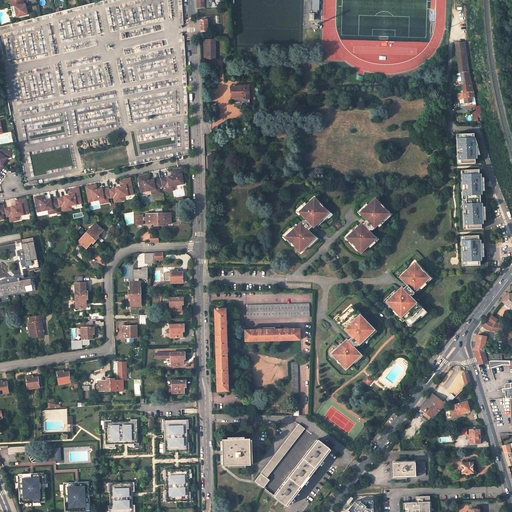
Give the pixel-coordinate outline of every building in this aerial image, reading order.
[(22,0),(10,3),(11,7),(15,7),(16,11),(17,17),(28,15),(25,4),(23,5),(22,0)] [(197,0),(198,8),(205,8),(204,0),(197,0)] [(320,13),(319,0),(311,0),(311,13),(320,13)] [(215,59),(215,40),(207,40),(207,59),(215,59)] [(464,44),(458,44),(462,85),(471,84),(466,62),(464,44)] [(462,85),(464,103),(470,102),(469,97),(474,96),(473,92),(472,92),(471,84),(462,85)] [(249,86),(232,86),(233,101),(233,102),(234,103),(235,105),(241,105),(242,104),(243,104),(244,102),(250,102),(249,86)] [(474,133),(460,134),(460,138),(458,138),(458,148),(459,148),(459,154),(458,154),(458,159),(461,159),(461,163),(475,163),(475,158),(477,158),(477,155),(476,146),(477,145),(475,138),(474,138),(474,133)] [(6,159),(12,158),(10,149),(0,151),(0,172),(4,167),(2,166),(6,159)] [(174,186),(185,184),(182,169),(176,170),(177,175),(172,176),(167,177),(167,178),(160,179),(162,187),(165,186),(166,192),(171,191),(170,187),(174,186)] [(465,170),(465,174),(463,175),(463,184),(464,184),(465,190),(463,190),(464,195),(466,195),(466,204),(464,204),(464,209),(465,209),(466,215),(464,215),(465,224),(467,224),(467,229),(482,228),(482,224),(483,224),(483,220),(483,207),(483,203),(481,203),(480,195),(482,194),(482,191),(481,177),(481,174),(480,174),(479,169),(465,170)] [(151,191),(155,190),(155,194),(160,193),(159,187),(162,187),(160,179),(154,180),(154,179),(149,180),(144,181),(143,176),(137,177),(140,193),(151,191)] [(117,197),(122,196),(132,194),(129,179),(124,181),(125,186),(120,187),(116,188),(116,189),(109,190),(111,198),(114,197),(115,202),(118,202),(117,197)] [(99,201),(104,200),(105,204),(109,204),(108,198),(111,198),(109,190),(103,191),(103,190),(97,191),(92,192),(92,187),(87,188),(90,203),(99,201)] [(67,207),(71,207),(82,204),(79,190),(73,191),(74,196),(69,197),(64,198),(65,199),(58,200),(60,208),(63,207),(64,213),(68,212),(67,207)] [(47,201),(42,202),(41,197),(36,198),(39,213),(49,211),(53,210),(55,214),(58,214),(57,209),(60,208),(58,200),(50,202),(50,201),(47,201)] [(295,229),(291,232),(290,232),(287,235),(289,238),(287,239),(300,252),(313,240),(312,239),(314,237),(308,230),(312,227),(313,228),(320,222),(319,221),(323,217),(324,218),(328,215),(326,213),(327,211),(314,197),(301,210),(302,211),(299,213),(305,220),(304,221),(303,221),(302,221),(302,222),(301,223),(301,222),(295,228),(295,229)] [(16,206),(11,207),(11,208),(5,209),(6,215),(6,217),(9,217),(10,223),(15,222),(14,217),(18,217),(29,215),(25,199),(20,201),(21,205),(16,206)] [(356,230),(351,234),(351,233),(347,237),(349,239),(348,240),(361,254),(374,242),(373,241),(376,238),(370,231),(371,231),(372,231),(373,230),(373,229),(374,229),(380,223),(384,219),(384,220),(388,216),(386,214),(387,212),(375,199),(362,211),(363,212),(361,214),(367,221),(363,225),(361,223),(355,229),(356,230)] [(171,224),(170,213),(158,214),(158,226),(162,226),(162,224),(171,224)] [(158,214),(146,214),(146,218),(146,221),(147,225),(155,225),(155,227),(158,226),(158,214)] [(143,215),(136,217),(137,225),(143,225),(143,221),(146,221),(146,218),(143,218),(143,215)] [(103,229),(95,223),(87,232),(96,240),(99,237),(97,236),(103,229)] [(28,270),(39,268),(33,237),(29,238),(27,231),(19,232),(21,240),(16,241),(17,243),(21,243),(22,245),(24,245),(24,249),(18,250),(19,256),(20,256),(24,255),(25,259),(21,260),(22,267),(28,266),(28,270)] [(87,232),(78,241),(86,248),(92,242),(93,243),(96,240),(87,232)] [(479,235),(464,236),(465,240),(462,241),(463,246),(464,246),(464,251),(463,251),(463,261),(465,261),(466,266),(480,265),(480,260),(482,260),(482,257),(481,243),(481,240),(479,240),(479,235)] [(145,263),(153,263),(153,259),(154,253),(145,253),(145,263)] [(428,277),(415,263),(401,277),(402,278),(400,280),(406,286),(402,290),(401,288),(387,302),(389,304),(388,305),(393,310),(395,310),(399,314),(398,315),(401,318),(402,317),(411,326),(421,316),(420,315),(424,312),(413,301),(413,300),(409,296),(410,295),(411,295),(412,295),(413,295),(413,294),(413,293),(414,294),(421,287),(420,287),(424,282),(425,283),(429,280),(427,278),(428,277)] [(134,281),(139,281),(139,278),(147,278),(147,267),(142,267),(142,269),(133,269),(133,278),(134,278),(134,281)] [(183,282),(182,272),(177,272),(177,270),(171,270),(171,283),(183,282)] [(81,276),(75,276),(75,296),(87,295),(87,291),(85,291),(85,283),(81,283),(81,276)] [(0,297),(36,290),(34,282),(37,282),(36,277),(23,280),(24,282),(20,282),(20,281),(19,278),(14,279),(15,283),(11,284),(10,278),(0,280),(0,285),(0,286),(0,297)] [(140,294),(140,281),(139,281),(134,281),(133,281),(130,282),(130,290),(128,290),(128,295),(140,294)] [(502,302),(511,308),(511,293),(509,294),(502,302)] [(130,307),(140,307),(140,294),(128,295),(128,298),(130,298),(130,307)] [(75,296),(76,308),(86,308),(86,299),(88,299),(87,295),(75,296)] [(183,298),(169,298),(169,311),(181,311),(181,305),(183,305),(183,298)] [(309,304),(247,305),(247,317),(309,317),(309,304)] [(332,357),(345,370),(358,357),(357,356),(359,354),(353,348),(354,347),(355,347),(356,347),(357,346),(358,345),(359,346),(373,333),(371,331),(372,329),(367,324),(366,324),(362,319),(359,316),(359,317),(350,307),(340,317),(340,318),(337,321),(347,333),(351,338),(347,341),(346,340),(339,346),(340,347),(335,351),(335,350),(331,354),(333,355),(332,357)] [(225,309),(215,309),(217,391),(228,390),(225,309)] [(30,338),(43,336),(41,321),(43,321),(42,315),(29,318),(30,323),(31,332),(29,332),(30,338)] [(500,331),(500,326),(493,325),(496,321),(490,317),(484,326),(488,329),(491,330),(493,331),(500,331)] [(184,324),(170,325),(170,338),(182,337),(182,332),(184,332),(184,324)] [(137,326),(123,326),(123,333),(125,333),(125,338),(137,338),(137,326)] [(94,327),(81,328),(82,341),(71,341),(71,348),(82,348),(82,344),(87,344),(87,339),(89,339),(92,339),(92,335),(94,335),(94,327)] [(300,329),(245,329),(245,339),(300,340),(300,329)] [(486,337),(477,335),(474,350),(483,353),(486,337)] [(474,352),(478,365),(486,362),(483,353),(474,350),(474,352)] [(171,359),(171,366),(183,366),(183,359),(185,359),(185,353),(171,353),(171,356),(171,359)] [(498,354),(490,354),(483,353),(486,362),(487,362),(492,361),(498,361),(498,354)] [(492,361),(487,362),(489,369),(502,365),(510,365),(510,361),(498,361),(492,361)] [(126,369),(118,369),(119,380),(123,380),(123,379),(127,379),(126,369)] [(63,371),(57,372),(59,385),(71,383),(69,372),(64,373),(63,371)] [(467,372),(462,374),(465,386),(470,381),(467,372)] [(32,376),(26,377),(28,389),(40,387),(38,377),(32,378),(32,376)] [(366,377),(362,382),(367,386),(371,381),(366,377)] [(106,381),(98,381),(99,392),(111,391),(111,379),(106,379),(106,381)] [(123,381),(123,380),(119,380),(115,380),(115,379),(111,379),(111,391),(123,391),(123,381)] [(0,393),(9,392),(7,382),(1,382),(1,381),(0,380),(0,393)] [(185,387),(185,380),(171,380),(172,393),(184,393),(184,387),(185,387)] [(511,398),(511,383),(505,383),(503,384),(502,385),(500,387),(500,388),(500,389),(497,389),(497,393),(500,393),(500,399),(509,399),(511,398)] [(445,404),(432,394),(420,409),(421,410),(419,412),(424,415),(425,413),(432,418),(445,404)] [(457,415),(457,414),(469,410),(466,401),(454,405),(455,407),(451,409),(449,410),(451,416),(453,417),(457,415)] [(130,421),(111,422),(110,421),(106,421),(106,425),(105,425),(105,438),(107,438),(107,441),(105,441),(105,445),(109,445),(109,447),(114,447),(114,444),(121,444),(121,442),(127,442),(127,444),(128,444),(128,446),(134,446),(134,444),(137,444),(137,439),(136,439),(135,437),(137,437),(136,424),(134,424),(134,420),(130,420),(130,421)] [(186,420),(164,420),(164,424),(162,424),(162,430),(164,430),(164,443),(162,443),(162,449),(165,449),(165,452),(169,452),(169,451),(171,451),(171,452),(173,452),(173,451),(178,451),(178,452),(180,452),(180,450),(182,450),(183,452),(187,452),(187,448),(189,448),(189,442),(187,442),(187,429),(188,429),(188,423),(186,423),(186,420)] [(304,428),(298,424),(255,481),(263,488),(269,480),(267,478),(304,428)] [(480,443),(479,430),(469,430),(469,435),(467,435),(467,439),(469,439),(469,444),(480,443)] [(250,438),(223,439),(223,466),(250,465),(250,438)] [(329,449),(317,439),(273,496),(285,505),(329,449)] [(508,466),(511,464),(511,443),(502,446),(508,466)] [(331,450),(329,449),(285,505),(287,506),(331,450)] [(424,461),(392,463),(393,476),(425,475),(424,461)] [(472,463),(461,463),(462,473),(472,473),(472,463)] [(179,472),(174,472),(174,469),(172,470),(172,471),(169,471),(169,470),(165,470),(166,473),(163,473),(163,479),(166,479),(166,493),(164,493),(164,498),(166,498),(166,502),(188,501),(188,498),(190,497),(190,492),(189,492),(188,478),(190,478),(190,473),(187,473),(187,469),(183,469),(183,471),(181,471),(180,469),(179,469),(179,472)] [(44,475),(44,474),(19,475),(19,476),(19,489),(20,503),(24,503),(41,503),(45,502),(44,488),(44,475)] [(89,483),(89,482),(64,483),(64,485),(65,498),(65,511),(66,511),(69,511),(87,511),(91,511),(90,497),(89,483)] [(125,483),(117,483),(117,484),(114,484),(114,483),(110,483),(110,487),(108,487),(108,492),(110,492),(110,505),(108,506),(109,511),(111,511),(110,511),(132,511),(133,511),(135,511),(135,505),(132,505),(132,498),(130,499),(130,493),(132,492),(134,492),(134,486),(132,486),(132,482),(128,482),(128,484),(125,484),(125,483)] [(351,496),(351,505),(362,505),(361,496),(351,496)] [(426,497),(415,498),(415,503),(407,504),(407,510),(407,511),(427,511),(427,503),(426,503),(426,497)]
